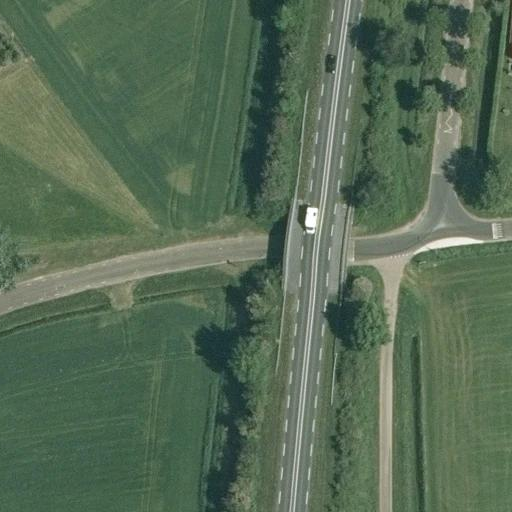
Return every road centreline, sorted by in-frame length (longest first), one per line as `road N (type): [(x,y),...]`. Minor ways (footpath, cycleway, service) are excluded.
road 1 (primary): [(291,511),(352,0)]
road 2 (unclassified): [(0,308),(180,259),(393,242),(443,228)]
road 3 (unclassified): [(443,228),(463,0)]
